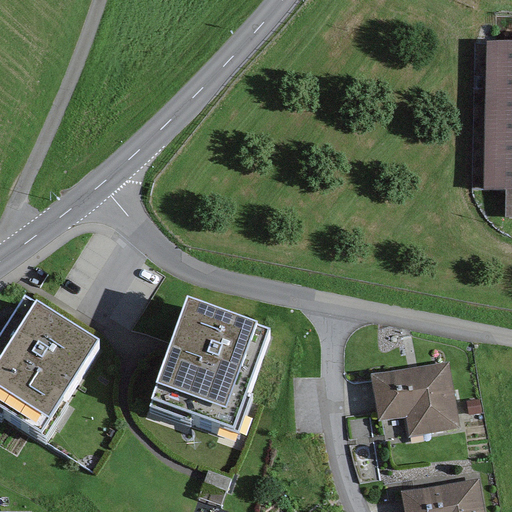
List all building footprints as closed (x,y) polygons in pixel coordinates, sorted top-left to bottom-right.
[(511,51),(484,51),(479,188),(511,188),(511,51)] [(0,410),(46,437),(101,344),(33,305),(0,360),(0,410)] [(234,443),(270,339),(187,311),(151,414),(234,443)] [(443,366),(370,379),(378,421),(406,415),(411,441),(455,433),(443,366)] [(204,499),(225,505),(231,482),(210,477),(204,499)] [(479,511),(476,486),(401,497),(402,511),(479,511)]
